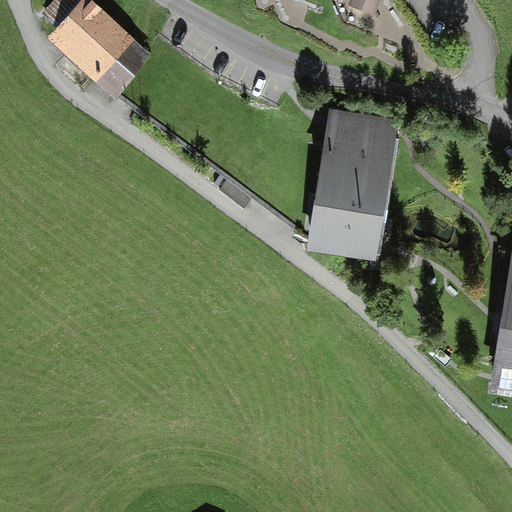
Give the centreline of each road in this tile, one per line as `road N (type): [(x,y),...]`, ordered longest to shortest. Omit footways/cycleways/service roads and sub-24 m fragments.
road 1 (track): [(17,0),(62,84),(326,277),(511,456)]
road 2 (residential): [(169,0),(281,57),(511,123)]
